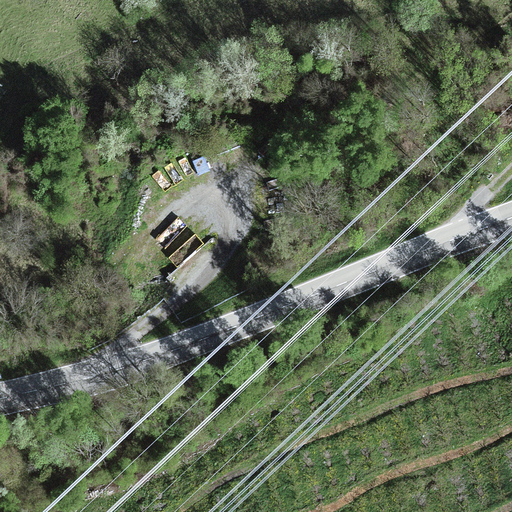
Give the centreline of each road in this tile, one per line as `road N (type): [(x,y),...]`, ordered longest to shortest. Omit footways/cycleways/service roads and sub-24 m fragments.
road 1 (tertiary): [(0,400),(154,359),(511,219)]
road 2 (track): [(102,374),(151,315),(244,230),(244,208),(211,191),(172,202),(143,246)]
